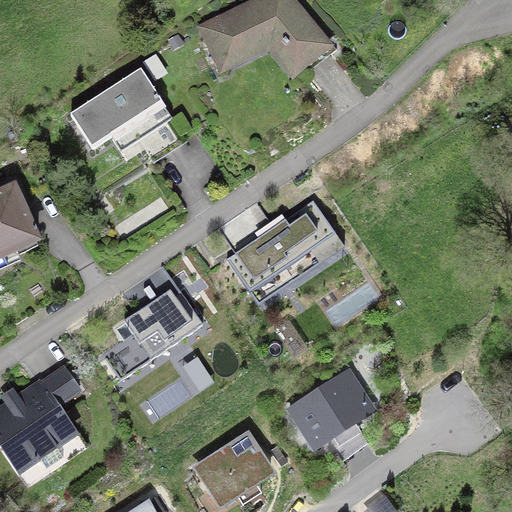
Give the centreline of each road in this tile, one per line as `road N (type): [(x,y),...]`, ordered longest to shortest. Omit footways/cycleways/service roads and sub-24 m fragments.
road 1 (residential): [(0,356),(362,116),(499,0)]
road 2 (residential): [(468,406),(322,511)]
